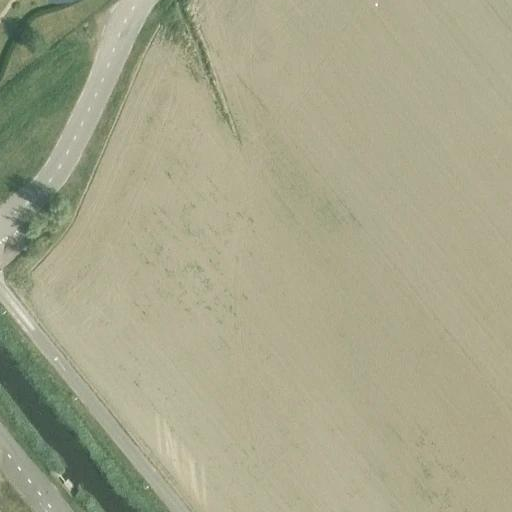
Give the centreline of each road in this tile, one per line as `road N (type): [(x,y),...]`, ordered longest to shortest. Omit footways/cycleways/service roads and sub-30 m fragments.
road 1 (unclassified): [(178,511),(0,291)]
road 2 (unclassified): [(0,229),(73,145),(144,0)]
